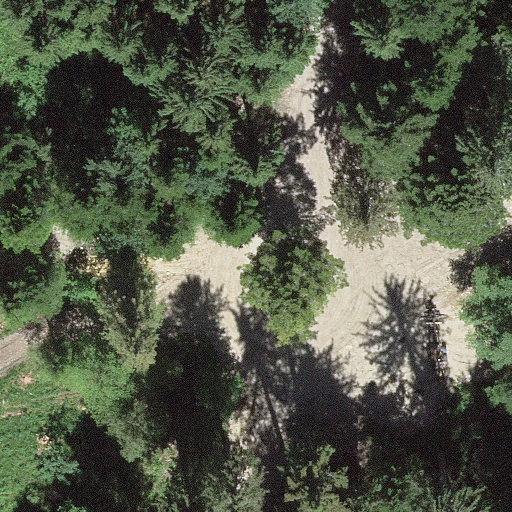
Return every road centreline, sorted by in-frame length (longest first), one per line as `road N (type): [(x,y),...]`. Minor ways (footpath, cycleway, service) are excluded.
road 1 (track): [(385,0),(342,249),(258,511)]
road 2 (track): [(0,211),(152,242),(349,208)]
